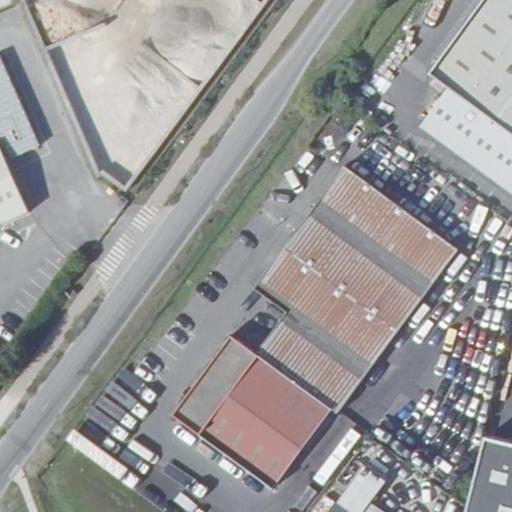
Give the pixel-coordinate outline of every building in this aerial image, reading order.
[(38,17),(86,158),(111,175),(153,161),(259,1),(258,0),(180,0),(137,67),(97,41),(110,21),(99,13),(94,0),(79,0),(76,5),(68,0),(66,0),(45,7),(52,26),(38,17)] [(511,0),(489,0),(434,76),(511,133),(511,0)] [(0,222),(29,210),(0,142),(0,222)] [(234,337),(174,416),(275,493),(333,413),(340,417),(459,255),(347,171),(257,292),(287,316),(259,355),(234,337)] [(511,511),(511,445),(474,439),(459,511),(511,511)]
